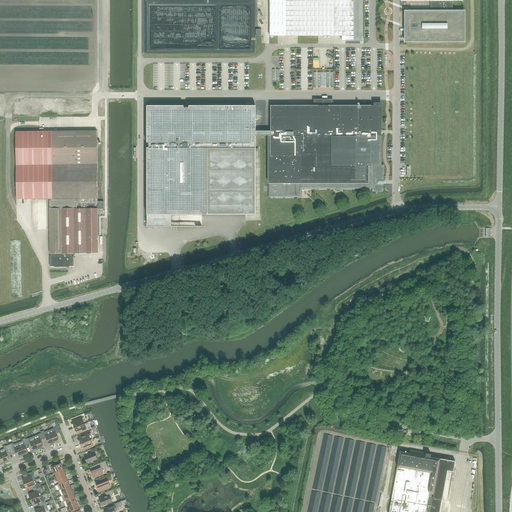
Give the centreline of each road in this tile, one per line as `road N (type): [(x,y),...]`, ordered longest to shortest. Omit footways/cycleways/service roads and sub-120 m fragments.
road 1 (unclassified): [(0,321),(399,210),(498,207)]
road 2 (tertiary): [(498,438),(498,207)]
road 3 (tertiary): [(498,207),(500,0)]
road 4 (unclassified): [(325,392),(340,417),(363,426),(498,438)]
road 5 (unknown): [(138,94),(142,231),(173,248)]
